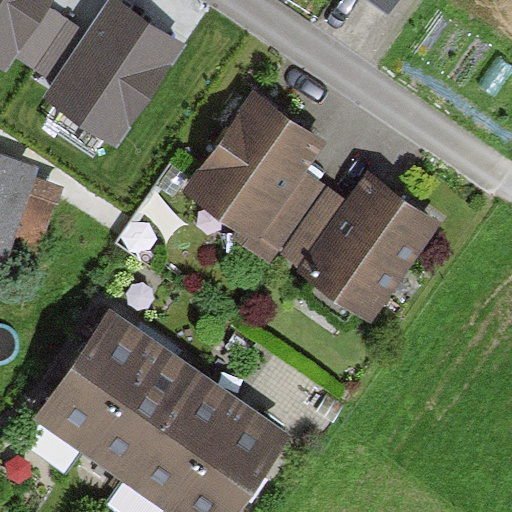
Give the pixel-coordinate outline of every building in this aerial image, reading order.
[(45,0),(0,0),(0,60),(4,63),(12,51),(45,1),(45,0)] [(185,40),(125,0),(110,0),(90,31),(57,80),(47,94),(118,141),(185,40)] [(90,31),(45,1),(12,51),(57,80),(90,31)] [(188,189),(248,231),(292,168),(311,141),(251,99),(188,189)] [(0,252),(11,219),(39,228),(53,187),(28,179),(33,165),(0,153),(0,252)] [(292,168),(248,231),(239,243),(269,264),(273,257),(321,188),(292,168)] [(344,204),(296,273),(368,324),(436,227),(364,177),(344,204)] [(273,257),(296,273),(344,204),(321,188),(273,257)] [(39,424),(83,454),(156,350),(112,319),(39,424)] [(83,454),(127,485),(200,381),(156,350),(83,454)] [(127,485),(165,511),(173,511),(245,411),(200,381),(127,485)] [(245,411),(173,511),(239,511),(289,442),(245,411)]
